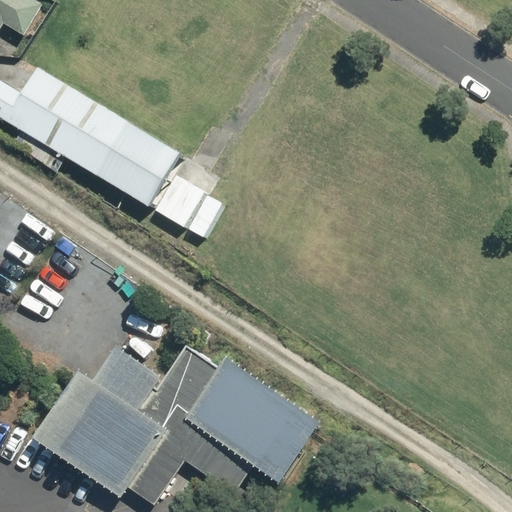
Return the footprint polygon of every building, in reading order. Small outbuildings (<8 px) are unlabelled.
[(32,30),(43,12),(23,0),(0,0),(0,46),(4,49),(20,23),(32,30)] [(0,78),(0,121),(155,214),(185,164),(44,79),(33,98),(0,78)] [(78,191),(46,172),(36,189),(68,208),(78,191)] [(175,253),(140,232),(130,248),(165,270),(175,253)] [(215,281),(181,259),(171,274),(206,296),(215,281)] [(111,345),(44,445),(145,511),(154,511),(202,442),(283,496),(323,437),(190,348),(167,383),(145,368),(111,345)]
